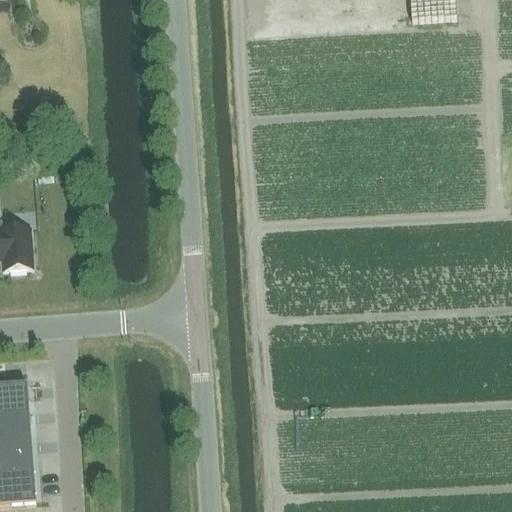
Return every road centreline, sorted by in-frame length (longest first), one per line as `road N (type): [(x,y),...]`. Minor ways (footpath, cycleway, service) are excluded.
road 1 (unclassified): [(192,321),(172,0)]
road 2 (unclassified): [(0,335),(192,321)]
road 3 (unclassified): [(206,511),(192,321)]
